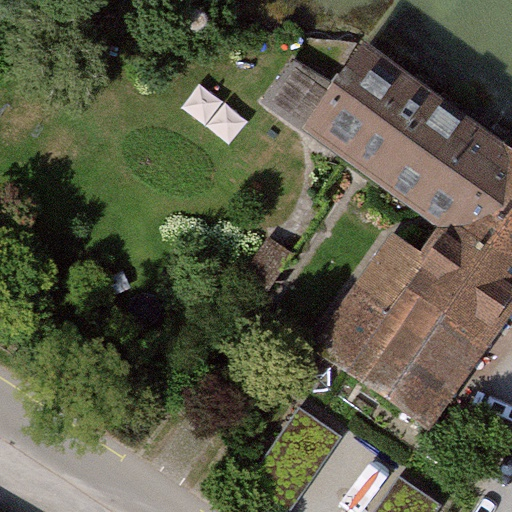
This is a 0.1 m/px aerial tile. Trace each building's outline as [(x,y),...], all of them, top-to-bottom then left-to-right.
[(511,129),(364,30),(301,124),(447,223),(511,265),(511,129)] [(428,250),(395,228),(314,343),(434,422),(511,312),(511,265),(447,223),(428,250)] [(246,273),(270,289),(296,250),(272,234),(246,273)] [(249,483),(292,511),(344,435),(301,406),(249,483)] [(377,511),(439,511),(443,507),(400,478),(377,511)]
